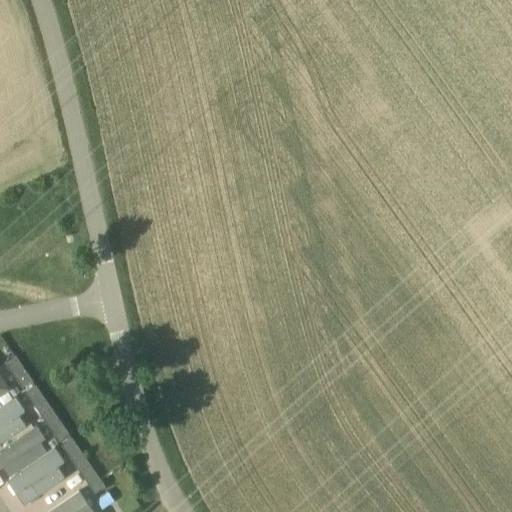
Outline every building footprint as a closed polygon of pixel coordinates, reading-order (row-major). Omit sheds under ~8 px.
[(32,380),(16,357),(7,363),(23,386),(32,380)] [(44,417),(53,411),(36,386),(27,392),(37,407),(44,416),(44,417)] [(0,435),(21,421),(15,413),(21,409),(10,393),(0,399),(0,435)] [(59,439),(68,433),(60,421),(53,411),(44,417),(59,439)] [(0,471),(50,441),(41,427),(0,452),(0,471)] [(80,469),(89,463),(72,439),(63,445),(74,460),(80,469)] [(50,444),(4,475),(22,501),(61,474),(55,464),(61,460),(50,444)] [(96,492),(105,486),(99,478),(89,463),(80,469),(84,475),(96,492)] [(75,485),(35,511),(81,511),(90,506),(75,485)] [(108,491),(95,500),(102,510),(114,502),(108,491)]
